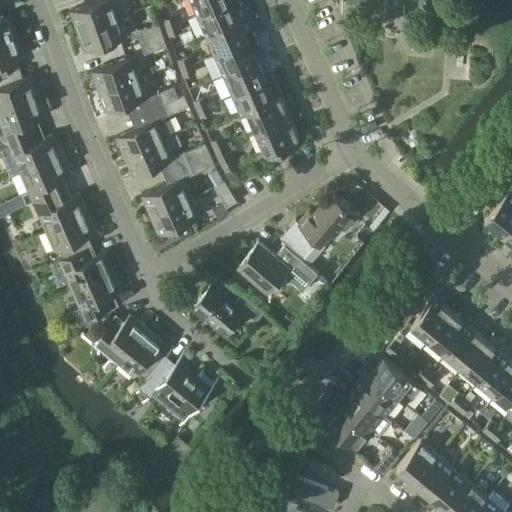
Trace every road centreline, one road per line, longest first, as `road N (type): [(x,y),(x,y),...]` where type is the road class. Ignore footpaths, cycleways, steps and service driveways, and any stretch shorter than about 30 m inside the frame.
road 1 (residential): [(145,274),(38,0)]
road 2 (residential): [(287,413),(448,234)]
road 3 (residential): [(145,274),(348,150)]
road 4 (residential): [(287,413),(158,304),(145,274)]
road 5 (residential): [(348,150),(284,0)]
road 6 (residential): [(448,234),(348,150)]
